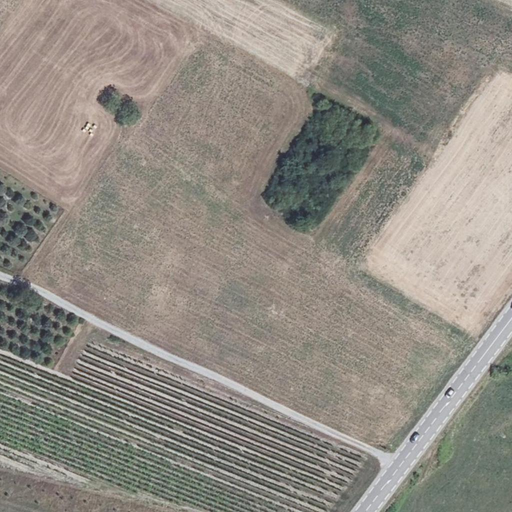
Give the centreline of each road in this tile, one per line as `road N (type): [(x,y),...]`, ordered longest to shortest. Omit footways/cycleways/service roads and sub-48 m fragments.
road 1 (track): [(0,275),(403,463)]
road 2 (primary): [(366,511),(511,319)]
